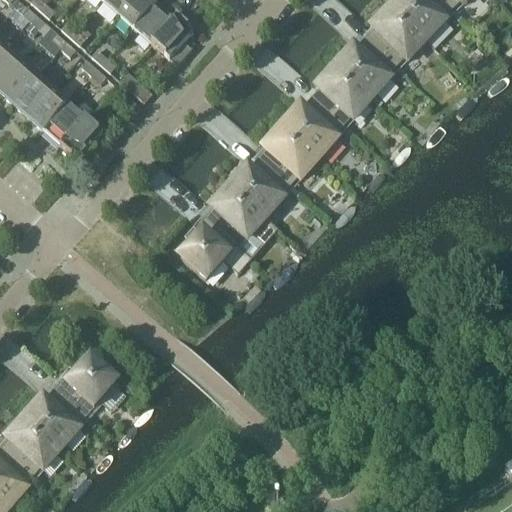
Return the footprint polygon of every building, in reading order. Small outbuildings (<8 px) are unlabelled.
[(36,0),(31,6),(40,15),(46,8),(36,0)] [(107,0),(103,5),(118,19),(134,0),(107,0)] [(134,0),(118,19),(134,32),(158,5),(151,0),(134,0)] [(405,0),(392,13),(427,45),(446,25),(444,23),(450,16),(459,25),(461,23),(438,0),(409,0),(407,2),(405,0)] [(438,0),(461,23),(463,22),(454,12),(462,6),(464,8),(472,0),(438,0)] [(134,32),(153,49),(178,21),(177,20),(175,21),(158,5),(134,32)] [(46,8),(40,15),(50,23),(55,16),(46,8)] [(21,18),(30,26),(36,19),(27,11),(21,18)] [(382,28),(365,45),(406,79),(407,78),(398,70),(405,62),(408,65),(427,45),(392,13),(379,26),(382,28)] [(36,19),(30,26),(40,34),(46,28),(36,19)] [(178,21),(153,49),(177,70),(176,71),(177,72),(193,53),(192,52),(191,53),(185,47),(194,37),(188,32),(189,30),(178,21)] [(61,33),(71,42),(77,35),(67,27),(61,33)] [(77,35),(71,42),(80,50),(86,43),(90,38),(82,30),(77,36),(77,35)] [(51,45),(61,53),(67,46),(57,38),(51,45)] [(348,59),(336,72),(372,103),(380,110),(384,107),(376,100),(391,83),(388,81),(395,73),(403,82),(406,79),(365,45),(350,61),(348,59)] [(67,46),(61,53),(70,61),(76,55),(67,46)] [(0,60),(0,92),(23,67),(6,53),(0,60)] [(92,60),(101,69),(107,62),(98,54),(92,60)] [(107,62),(101,69),(111,77),(116,71),(107,62)] [(82,72),(91,80),(97,73),(88,65),(82,72)] [(0,92),(0,95),(13,107),(37,80),(23,67),(0,92)] [(326,88),(311,104),(353,139),(354,138),(345,130),(352,122),(354,124),(372,103),(336,72),(323,86),(326,88)] [(97,73),(91,80),(101,88),(107,82),(97,73)] [(120,86),(145,108),(153,99),(128,77),(120,86)] [(13,107),(28,120),(52,93),(37,80),(13,107)] [(108,99),(133,121),(141,112),(116,90),(108,99)] [(28,120),(44,134),(68,107),(52,93),(28,120)] [(294,117),(282,131),(319,163),(338,143),(335,141),(342,133),(351,141),(353,139),(311,104),(297,120),(294,117)] [(60,151),(61,152),(86,124),(68,107),(44,134),(61,150),(60,151)] [(86,124),(61,152),(72,162),(73,160),(80,166),(89,156),(95,162),(95,163),(96,163),(112,145),(111,144),(110,145),(86,124)] [(273,147),(258,163),(300,199),(301,198),(292,190),(299,182),(301,184),(319,163),(282,131),(270,144),(273,147)] [(241,177),(230,190),(266,223),(285,203),(282,201),(289,193),(298,201),(300,199),(258,163),(244,179),(241,177)] [(220,206),(205,223),(247,259),(248,258),(239,249),(246,242),(248,244),(266,223),(230,190),(218,204),(220,206)] [(247,259),(205,223),(187,243),(194,249),(181,263),(209,288),(212,285),(209,283),(236,253),(245,261),(247,259)] [(72,373),(54,394),(95,430),(97,429),(88,421),(114,390),(117,392),(119,389),(92,364),(79,379),(72,373)] [(37,408),(25,421),(62,454),(80,434),(78,431),(84,424),(94,432),(95,430),(54,394),(39,410),(37,408)] [(15,437),(1,453),(42,490),(44,488),(35,480),(41,473),(44,475),(62,454),(25,421),(13,435),(15,437)] [(0,506),(6,511),(10,511),(27,494),(25,491),(31,484),(40,492),(42,490),(1,453),(0,454),(0,506)]
